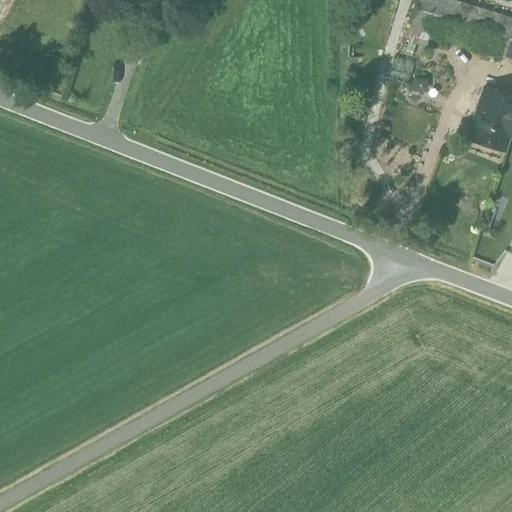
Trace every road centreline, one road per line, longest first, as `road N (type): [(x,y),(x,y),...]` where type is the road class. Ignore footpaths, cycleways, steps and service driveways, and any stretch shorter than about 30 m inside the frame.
road 1 (unclassified): [(0,503),(374,293),(409,258)]
road 2 (unclassified): [(409,258),(0,97)]
